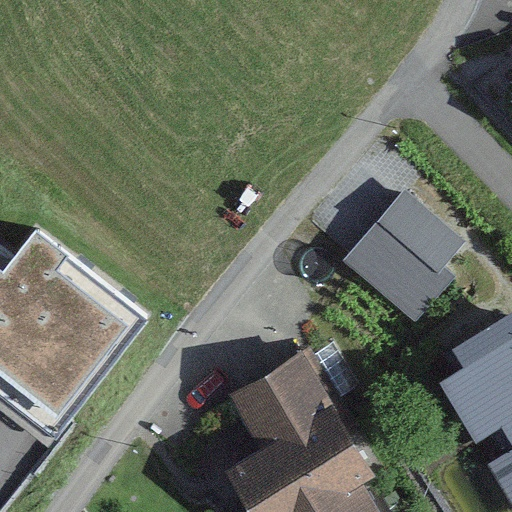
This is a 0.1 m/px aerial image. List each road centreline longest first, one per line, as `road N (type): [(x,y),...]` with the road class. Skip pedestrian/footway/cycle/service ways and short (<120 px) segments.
road 1 (residential): [(63,511),(410,77)]
road 2 (residential): [(410,77),(511,196)]
